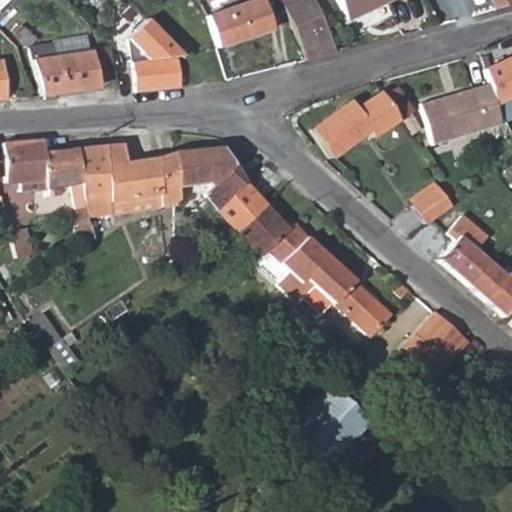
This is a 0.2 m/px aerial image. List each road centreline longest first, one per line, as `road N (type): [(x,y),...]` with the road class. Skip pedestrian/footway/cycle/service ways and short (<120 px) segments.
road 1 (residential): [(511,358),(278,144),(235,118)]
road 2 (residential): [(235,118),(258,101),(486,40)]
road 3 (residential): [(235,118),(193,112),(0,124)]
